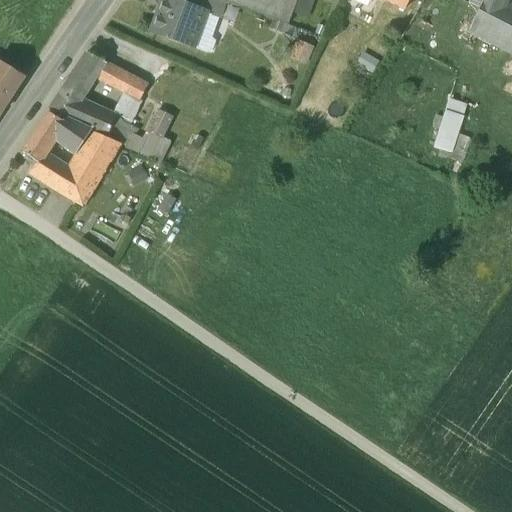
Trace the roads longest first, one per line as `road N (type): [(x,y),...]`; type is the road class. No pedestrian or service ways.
road 1 (track): [(452,511),(0,197)]
road 2 (unclassified): [(0,141),(100,0)]
